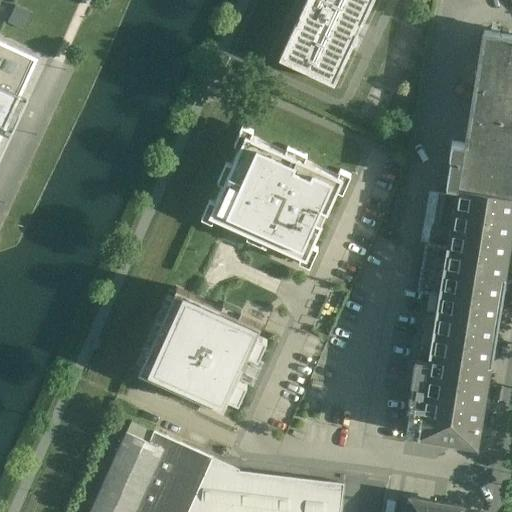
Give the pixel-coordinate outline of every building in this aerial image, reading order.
[(309,0),(282,59),(336,84),(364,22),(374,0),(309,0)] [(511,36),(484,31),(466,143),(452,141),(450,157),(451,157),(447,186),(459,188),(457,202),(455,202),(456,195),(434,191),(419,289),(439,293),(436,314),(433,333),(423,331),(421,331),(408,412),(411,412),(408,433),(418,434),(418,435),(423,436),(423,435),(447,439),(447,440),(452,440),(452,439),(474,443),(474,444),(478,444),(478,440),(477,440),(480,425),(481,425),(481,420),(480,420),(483,405),(484,406),(485,400),(484,400),(486,385),(487,385),(488,381),(487,380),(490,364),(491,364),(492,358),(491,358),(494,344),(495,344),(496,339),(495,338),(497,323),(498,323),(499,318),(498,318),(500,302),(502,302),(502,298),(501,298),(504,282),(505,282),(506,276),(505,276),(505,273),(504,273),(506,259),(507,259),(508,254),(507,254),(509,239),(511,239),(511,234),(510,234),(511,222),(511,36)] [(0,33),(0,157),(42,64),(46,54),(0,33)] [(340,182),(236,135),(199,217),(234,233),(303,264),(340,182)] [(201,303),(167,288),(128,374),(214,412),(219,402),(238,410),(248,388),(229,379),(239,359),(256,366),(266,344),(247,336),(252,326),(201,303)] [(436,314),(426,312),(423,331),(433,333),(436,314)] [(213,457),(154,430),(149,442),(127,431),(90,511),(340,511),(344,483),(220,468),(210,465),(213,457)] [(433,501),(412,498),(409,511),(461,511),(462,506),(444,503),(433,501)]
